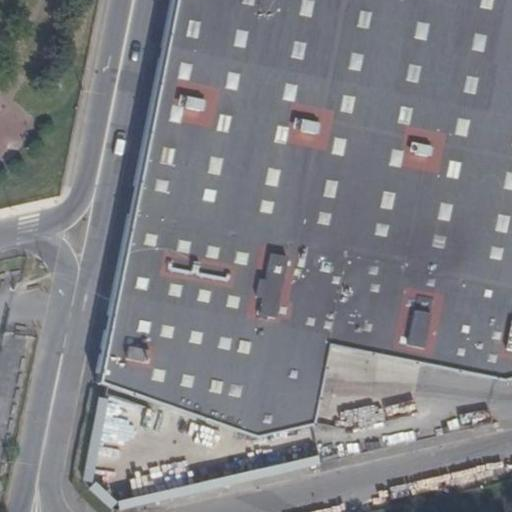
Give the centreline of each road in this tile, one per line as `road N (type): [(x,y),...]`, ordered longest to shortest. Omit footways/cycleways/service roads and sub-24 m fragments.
road 1 (unclassified): [(236,511),(511,451)]
road 2 (residential): [(31,511),(73,302)]
road 3 (residential): [(96,188),(135,0)]
